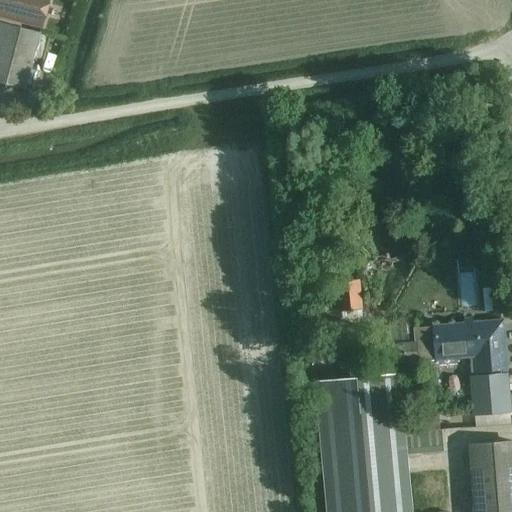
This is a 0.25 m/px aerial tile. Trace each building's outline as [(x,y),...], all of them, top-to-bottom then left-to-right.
[(0,0),(0,16),(40,27),(46,0),(0,0)] [(0,82),(23,88),(38,34),(0,23),(0,82)] [(491,267),(480,268),(481,279),(491,278),(491,267)] [(359,280),(338,282),(341,311),(361,309),(359,280)] [(324,313),(310,314),(311,323),(324,322),(324,313)] [(503,321),(434,327),(436,359),(437,361),(441,365),(458,363),(461,359),(461,357),(477,355),(478,371),(507,369),(503,321)] [(396,362),(417,360),(416,343),(395,345),(396,362)] [(508,373),(471,376),(475,416),(511,413),(508,373)] [(412,511),(400,374),(316,381),(327,511),(412,511)] [(440,430),(409,433),(411,450),(442,448),(440,430)] [(511,511),(511,443),(473,447),(477,511),(511,511)]
